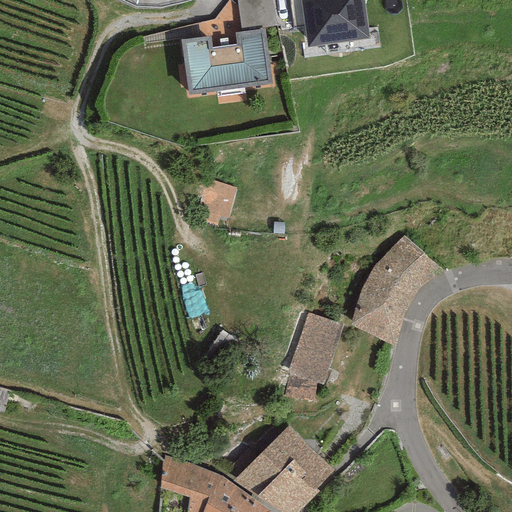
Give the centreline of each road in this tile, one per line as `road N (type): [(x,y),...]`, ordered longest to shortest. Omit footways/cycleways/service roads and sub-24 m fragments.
road 1 (track): [(76,130),(110,284),(113,359),(132,426),(230,480)]
road 2 (track): [(214,0),(207,17),(124,27),(110,36),(76,130),(90,148),(135,156),(160,178),(181,233),(205,257)]
road 3 (residential): [(511,290),(464,287),(438,298),(415,329),(398,406),(451,511)]
